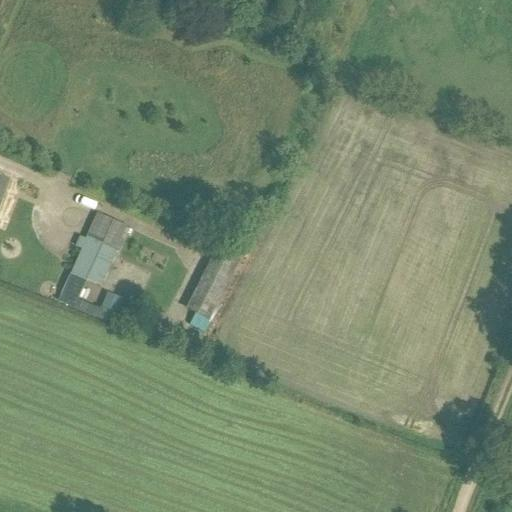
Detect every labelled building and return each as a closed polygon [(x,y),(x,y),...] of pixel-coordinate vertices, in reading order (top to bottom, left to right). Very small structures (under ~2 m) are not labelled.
[(0,204),(9,182),(0,178),(0,204)] [(176,192),(178,184),(159,179),(157,187),(176,192)] [(74,312),(78,304),(103,248),(113,225),(98,218),(57,307),(74,313),(74,312)] [(113,225),(103,248),(118,255),(128,232),(113,225)] [(187,310),(208,321),(234,268),(213,258),(187,310)] [(102,311),(117,317),(123,304),(108,297),(102,311)] [(78,304),(74,312),(113,326),(117,317),(102,311),(100,310),(100,312),(78,304)]
